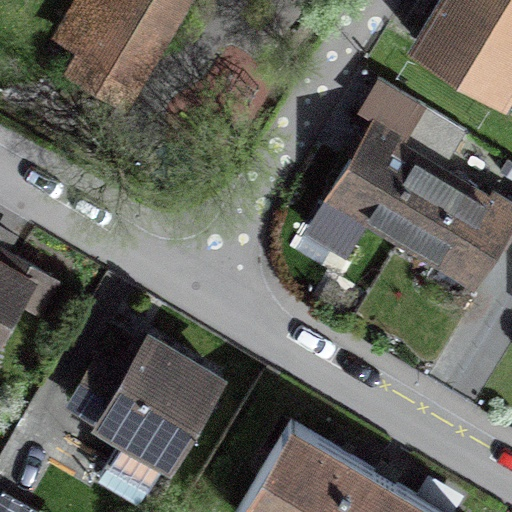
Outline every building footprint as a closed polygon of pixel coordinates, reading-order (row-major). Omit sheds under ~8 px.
[(77,0),(59,31),(86,47),(104,18),(155,48),(184,0),(77,0)] [(498,88),(511,65),(511,0),(435,0),(414,35),(498,88)] [(347,248),(368,214),(475,277),(494,246),(506,224),(511,227),(511,201),(446,163),(466,129),(417,99),(398,131),(373,116),(349,157),(309,225),(347,248)] [(0,347),(41,278),(0,252),(0,347)] [(123,429),(108,456),(152,480),(212,372),(144,334),(117,383),(88,367),(70,399),(123,429)] [(449,511),(388,474),(295,417),(239,507),(247,511),(449,511)] [(22,511),(25,507),(2,495),(0,499),(0,511),(22,511)]
